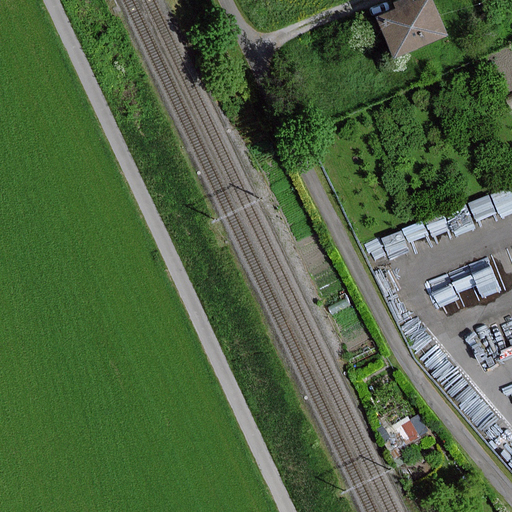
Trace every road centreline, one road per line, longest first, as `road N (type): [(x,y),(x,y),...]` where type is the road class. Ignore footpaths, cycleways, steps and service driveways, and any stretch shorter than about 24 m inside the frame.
road 1 (unclassified): [(511,495),(401,353),(227,0)]
road 2 (unclassified): [(289,511),(50,0)]
road 3 (track): [(371,0),(251,50)]
